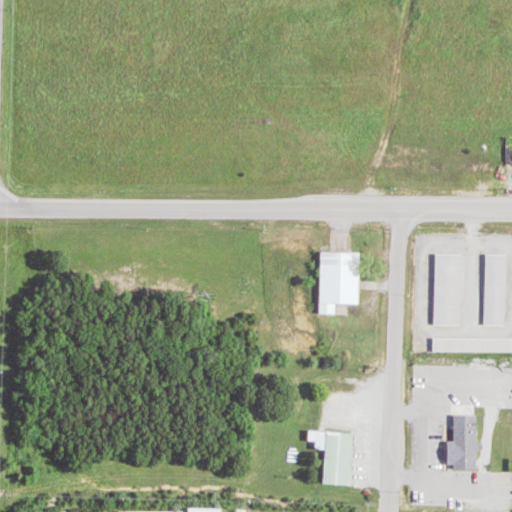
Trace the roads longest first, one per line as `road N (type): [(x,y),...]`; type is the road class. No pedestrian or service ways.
road 1 (residential): [(0,209),(511,209)]
road 2 (residential): [(398,208),(390,493),(488,497)]
